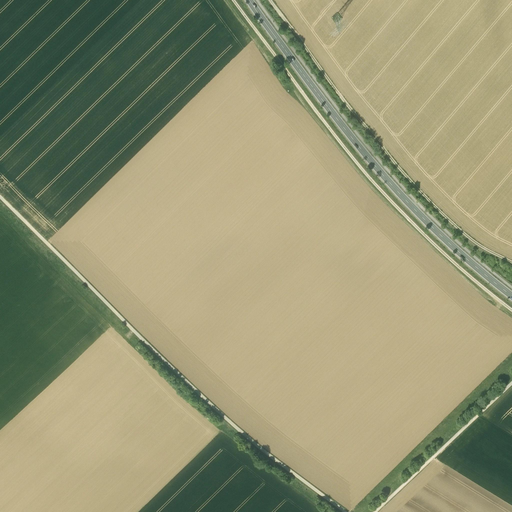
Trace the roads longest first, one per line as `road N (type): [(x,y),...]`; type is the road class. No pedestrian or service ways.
road 1 (track): [(343,511),(188,384),(0,196)]
road 2 (track): [(232,0),(387,196),(511,310)]
road 3 (secondary): [(511,296),(411,206),(249,0)]
road 4 (track): [(511,263),(461,232),(425,197),(270,0)]
road 5 (track): [(511,384),(375,511)]
